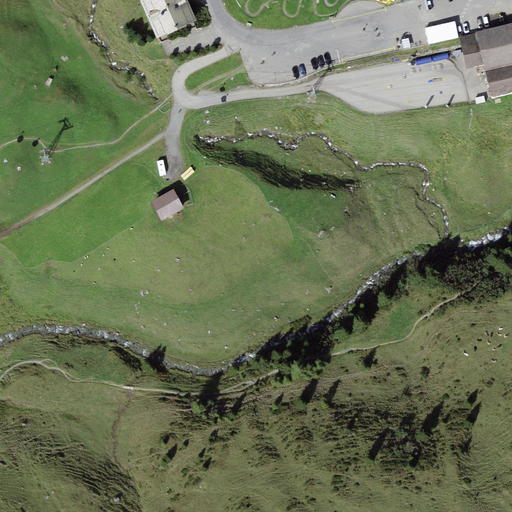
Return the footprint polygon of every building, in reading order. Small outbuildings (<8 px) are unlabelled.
[(157,38),(197,20),(187,0),(141,0),(140,1),(157,38)] [(454,22),(425,29),(429,45),(458,38),(454,22)] [(484,65),(486,71),(511,64),(511,22),(476,32),(476,33),(484,65)] [(484,65),(476,33),(459,37),(467,68),(484,65)] [(511,91),(511,64),(486,71),(491,96),(511,91)] [(172,192),(154,203),(164,220),(182,209),(172,192)]
